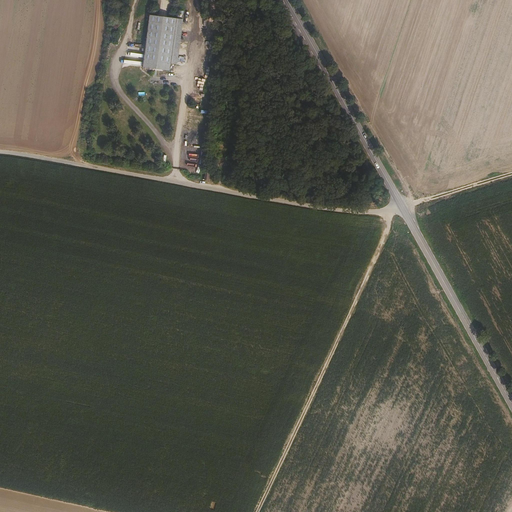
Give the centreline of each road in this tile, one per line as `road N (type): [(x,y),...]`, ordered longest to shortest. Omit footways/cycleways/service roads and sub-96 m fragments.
road 1 (unclassified): [(0,151),(345,210),(402,207)]
road 2 (track): [(388,210),(377,255),(257,511)]
road 3 (primary): [(286,0),(402,207)]
road 4 (primary): [(402,207),(511,403)]
road 5 (track): [(98,0),(70,146),(82,165)]
